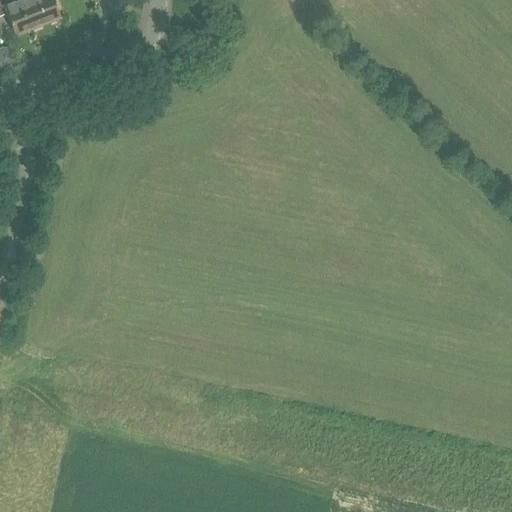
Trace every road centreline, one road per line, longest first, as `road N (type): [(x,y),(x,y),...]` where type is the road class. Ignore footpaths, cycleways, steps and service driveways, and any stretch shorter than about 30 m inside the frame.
road 1 (tertiary): [(6,110),(131,58),(154,26),(157,0)]
road 2 (unclassified): [(0,291),(26,174),(6,110)]
